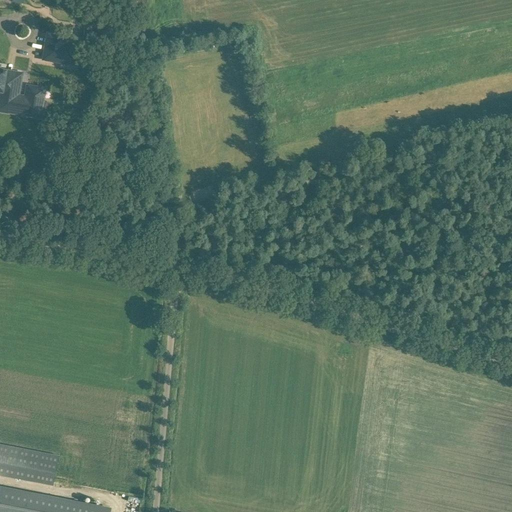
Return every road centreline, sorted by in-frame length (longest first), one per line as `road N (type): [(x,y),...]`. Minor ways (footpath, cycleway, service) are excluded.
road 1 (unclassified): [(155,511),(177,272),(511,364)]
road 2 (track): [(0,240),(177,272)]
